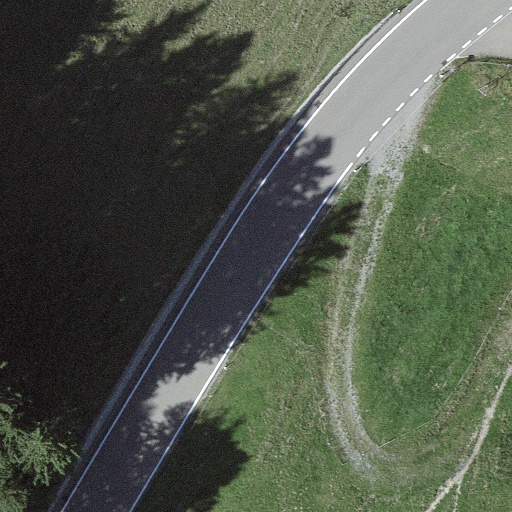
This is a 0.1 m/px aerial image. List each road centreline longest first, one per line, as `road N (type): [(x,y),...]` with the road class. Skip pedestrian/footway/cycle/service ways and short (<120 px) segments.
road 1 (tertiary): [(89,511),(308,166),(380,77),(466,0)]
road 2 (track): [(390,67),(389,163),(354,276),(346,360),(355,437),(402,472),(468,437),(511,342)]
